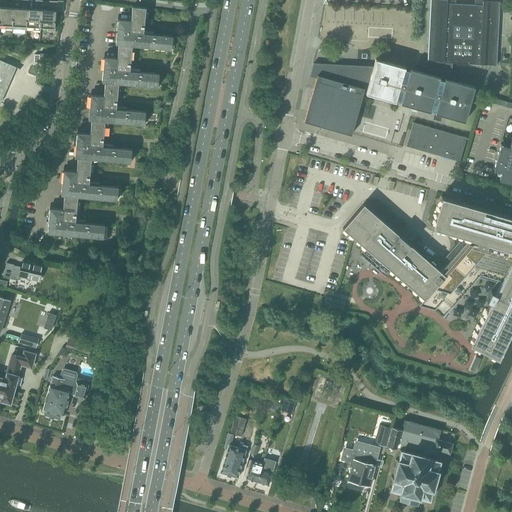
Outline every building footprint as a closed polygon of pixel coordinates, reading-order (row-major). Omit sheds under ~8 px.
[(6,28),(13,29),(14,8),(14,0),(7,0),(7,7),(0,7),(0,6),(0,24),(6,25),(6,28)] [(14,8),(13,29),(27,30),(27,26),(28,9),(28,0),(21,0),(21,8),(14,8)] [(41,31),(41,27),(42,9),(43,0),(41,0),(35,0),(35,9),(28,9),(27,26),(34,27),(33,30),(41,31)] [(317,78),(305,121),(352,135),(352,133),(364,91),(367,92),(366,93),(396,102),(396,100),(401,101),(401,103),(431,111),(431,110),(436,111),(435,113),(465,121),(475,87),(453,80),(456,70),(452,69),(453,62),(469,63),(497,65),(500,2),(486,1),(486,0),(475,0),(475,4),(470,4),(461,4),(456,3),(455,0),(430,0),(428,61),(446,62),(445,69),(426,68),(426,67),(425,67),(425,66),(424,66),(423,65),(422,65),(421,64),(420,64),(419,64),(417,64),(416,64),(414,65),(413,65),(413,66),(412,67),(411,67),(406,67),(376,59),(374,66),(371,65),(314,62),(310,76),(317,78)] [(42,9),(41,27),(48,28),(47,31),(55,31),(57,1),(50,1),(49,10),(42,9)] [(116,44),(119,44),(133,45),(172,49),(172,48),(169,47),(170,37),(173,37),(173,36),(144,33),(146,7),(133,6),(131,20),(118,19),(116,44)] [(102,82),(105,82),(119,83),(158,87),(158,85),(155,85),(156,74),(159,75),(159,73),(130,70),(133,45),(119,44),(118,58),(105,56),(102,82)] [(35,62),(48,63),(49,53),(40,53),(40,54),(35,54),(35,62)] [(0,102),(1,103),(1,102),(0,101),(0,100),(5,89),(7,89),(11,80),(9,79),(11,75),(15,67),(16,67),(17,67),(0,59),(0,102)] [(89,119),(92,120),(105,121),(144,125),(145,123),(142,123),(143,112),(146,112),(146,111),(117,108),(119,83),(105,82),(104,95),(91,94),(89,119)] [(75,157),(78,157),(92,159),(131,162),(131,161),(128,161),(129,150),(132,150),(132,149),(103,146),(105,121),(92,120),(90,133),(77,132),(75,157)] [(413,122),(407,146),(460,161),(467,137),(413,122)] [(511,135),(509,145),(501,143),(494,168),(502,171),(499,179),(511,182),(511,135)] [(62,195),(64,195),(78,196),(117,200),(117,199),(114,198),(115,188),(118,188),(119,186),(89,184),(92,159),(78,157),(77,171),(64,170),(62,195)] [(78,196),(64,195),(63,209),(50,207),(48,233),(104,238),(104,236),(101,236),(102,225),(105,226),(105,224),(76,221),(78,196)] [(364,204),(343,228),(356,239),(354,241),(357,244),(359,242),(366,248),(360,254),(385,276),(390,269),(397,275),(395,277),(399,280),(401,278),(402,279),(400,282),(403,285),(406,282),(409,285),(407,288),(410,290),(412,288),(424,299),(419,305),(435,310),(436,309),(444,315),(443,316),(443,317),(480,275),(502,281),(496,293),(491,291),(487,300),(491,302),(470,344),(499,359),(509,338),(511,331),(511,215),(501,213),(501,210),(497,208),(496,211),(442,196),(433,227),(466,236),(447,259),(445,258),(444,258),(448,262),(441,271),(433,264),(435,262),(432,259),(430,261),(427,258),(429,256),(425,253),(423,255),(364,204)] [(18,280),(19,276),(40,281),(43,266),(22,261),(21,266),(14,265),(14,264),(7,262),(3,277),(18,280)] [(326,295),(324,305),(343,310),(346,301),(326,295)] [(0,331),(10,300),(0,296),(0,331)] [(39,339),(22,333),(19,342),(36,347),(39,339)] [(70,338),(67,346),(91,355),(94,346),(70,338)] [(0,377),(0,397),(1,398),(2,400),(10,402),(15,384),(17,385),(19,376),(17,375),(21,363),(32,367),(35,354),(25,351),(23,356),(12,353),(8,370),(5,370),(3,378),(0,377)] [(50,385),(47,394),(45,400),(46,400),(43,410),(45,411),(44,414),(50,416),(50,417),(54,418),(54,417),(60,418),(61,415),(63,415),(66,405),(67,405),(68,400),(70,393),(73,394),(73,395),(85,398),(88,385),(75,381),(77,374),(76,371),(65,368),(63,370),(60,377),(53,375),(50,385)] [(90,396),(96,397),(98,389),(92,388),(90,396)] [(270,396),(267,403),(276,406),(278,399),(270,396)] [(284,399),(281,407),(293,410),(295,403),(284,399)] [(220,472),(221,472),(228,474),(227,475),(231,476),(231,475),(238,477),(237,477),(238,477),(239,477),(248,445),(240,443),(239,447),(231,445),(235,435),(242,436),(247,419),(236,416),(231,434),(229,433),(224,448),(227,449),(221,471),(220,472)] [(391,428),(387,446),(397,448),(398,443),(398,442),(401,443),(401,444),(424,450),(423,455),(414,452),(414,450),(412,450),(412,452),(411,452),(409,451),(409,452),(403,450),(403,449),(402,448),(402,450),(401,450),(400,449),(399,451),(401,451),(399,458),(399,457),(398,459),(398,460),(396,459),(395,461),(397,461),(396,468),(395,471),(393,477),(391,477),(391,478),(393,479),(392,481),(393,481),(391,487),(390,487),(389,489),(391,489),(390,491),(392,491),(392,490),(398,491),(398,492),(400,492),(400,493),(400,495),(401,495),(400,497),(399,498),(401,499),(401,498),(405,499),(404,500),(406,500),(411,501),(411,502),(412,502),(413,502),(416,502),(416,503),(418,503),(418,501),(419,500),(420,499),(420,498),(422,498),(428,499),(428,501),(430,501),(430,500),(432,500),(432,499),(431,498),(432,492),(433,492),(433,490),(434,490),(436,491),(436,489),(434,488),(436,482),(437,479),(438,473),(440,473),(441,471),(439,471),(439,470),(439,468),(440,462),(442,462),(442,461),(441,461),(441,460),(441,459),(439,459),(439,460),(433,458),(431,457),(431,455),(430,455),(429,457),(428,456),(429,452),(432,453),(437,454),(437,453),(432,452),(433,449),(438,450),(450,453),(453,443),(439,439),(441,429),(405,419),(402,429),(392,426),(391,428)] [(381,425),(379,432),(389,434),(391,428),(388,427),(381,425)] [(254,442),(251,453),(255,455),(259,443),(254,442)] [(376,447),(357,442),(355,449),(354,449),(354,451),(345,448),(342,458),(353,461),(349,479),(370,484),(375,465),(374,464),(378,447),(376,447)] [(247,478),(257,481),(263,463),(252,460),(246,477),(246,478),(247,478)] [(263,463),(257,481),(268,485),(269,485),(272,476),(274,476),(276,470),(274,469),(274,467),(263,463)]
